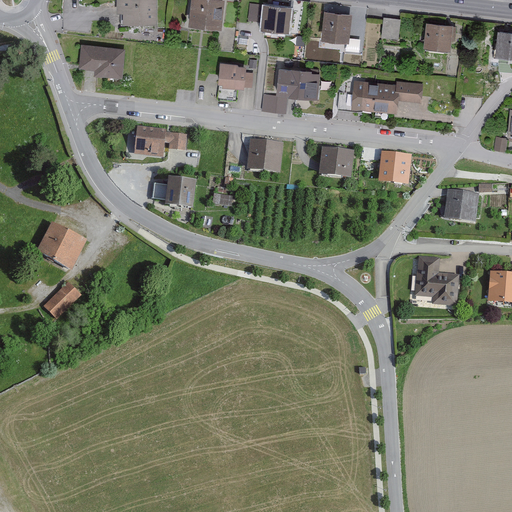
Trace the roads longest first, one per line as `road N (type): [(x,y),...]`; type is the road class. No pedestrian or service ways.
road 1 (residential): [(70,110),(105,103),(462,147)]
road 2 (unclassified): [(70,110),(91,163),(123,204),(159,228),(330,269)]
road 3 (unclassified): [(330,269),(372,313),(387,361),(398,511)]
road 4 (residential): [(386,242),(511,252)]
road 5 (residential): [(462,147),(386,242)]
